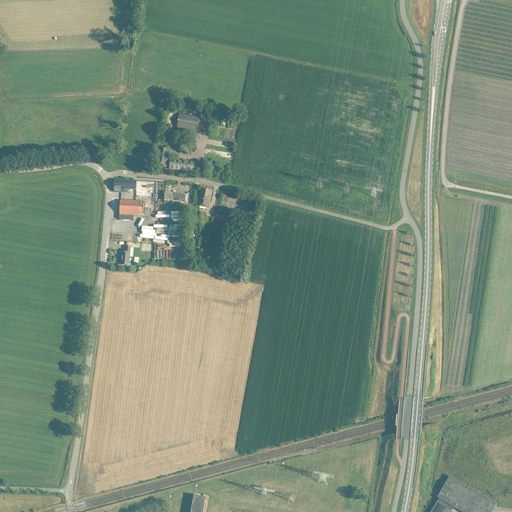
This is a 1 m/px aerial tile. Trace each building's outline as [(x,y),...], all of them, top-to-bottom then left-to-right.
[(180,115),(176,133),(196,137),(199,118),(180,115)] [(157,147),(154,166),(166,168),(169,149),(157,147)] [(170,160),(169,169),(193,172),(194,162),(179,161),(179,156),(177,156),(176,161),(170,160)] [(120,179),(120,180),(115,180),(113,192),(121,192),(121,190),(136,190),(136,195),(149,196),(149,182),(123,181),(123,179),(120,179)] [(209,208),(211,191),(201,189),(200,195),(200,194),(198,206),(209,208)] [(165,193),(164,204),(173,204),(173,201),(185,202),(186,194),(165,193)] [(120,201),(119,211),(119,215),(120,215),(119,220),(134,221),(134,216),(148,216),(148,208),(146,208),(146,204),(143,204),(143,202),(120,201)] [(217,214),(215,220),(226,223),(228,223),(230,218),(227,217),(227,216),(217,214)] [(129,263),(130,256),(130,247),(126,247),(125,252),(122,252),(122,256),(121,265),(126,265),(126,267),(127,267),(128,267),(129,267),(129,266),(130,266),(130,265),(131,264),(131,263),(129,263)] [(437,498),(439,499),(454,508),(460,511),(491,511),(497,504),(449,476),(437,498)] [(203,511),(204,506),(206,498),(194,496),(190,511),(203,511)] [(454,508),(439,499),(437,503),(451,511),(454,508)] [(451,511),(437,503),(436,503),(430,511),(451,511)]
